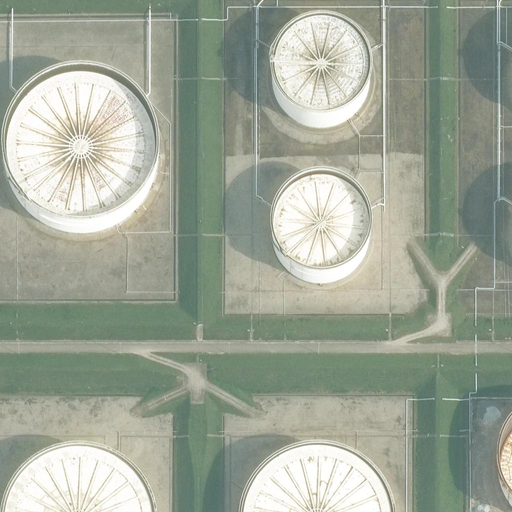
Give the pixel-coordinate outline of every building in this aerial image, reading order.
[(361,115),(371,101),(376,85),(375,67),(369,51),(357,38),(342,30),(325,27),(309,30),(294,37),(283,49),(276,64),(274,80),(277,96),(285,111),(298,121),(313,128),(330,129),(347,125),(361,115)] [(132,217),(151,199),(162,176),(166,151),(162,126),(149,103),(131,85),(107,75),(82,72),(55,78),(32,92),(15,114),(6,139),(7,167),(16,192),(34,213),(57,227),(84,232),(109,229),(132,217)] [(361,273),(371,259),(376,242),(375,225),(369,209),(357,196),(342,188),(325,185),(309,187),(295,195),(283,207),(276,222),(274,238),(277,254),(285,268),(298,279),(313,286),(330,287),(347,282),(361,273)] [(511,511),(511,429),(503,439),(496,458),(494,478),(499,497),(508,511),(511,511)] [(397,511),(396,504),(384,481),(365,464),(342,453),(316,450),(290,456),(267,471),(250,492),(243,511),(397,511)] [(158,511),(158,508),(146,486),(127,468),(104,457),(78,455),(52,461),(29,475),(12,496),(6,511),(158,511)]
